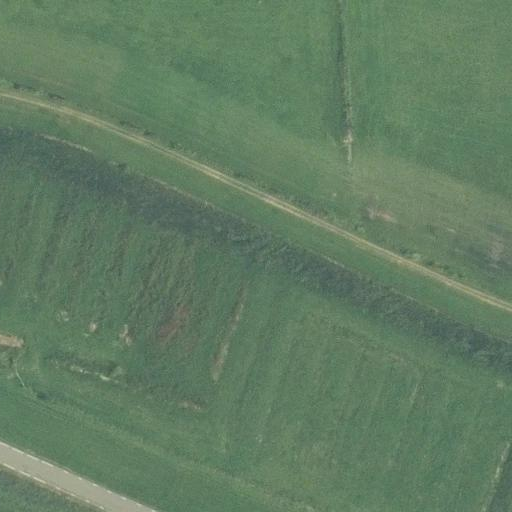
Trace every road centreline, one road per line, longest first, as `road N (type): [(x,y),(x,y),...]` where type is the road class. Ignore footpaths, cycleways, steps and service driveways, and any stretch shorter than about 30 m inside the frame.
road 1 (track): [(511,308),(102,123),(0,93)]
road 2 (unclassified): [(127,511),(0,457)]
